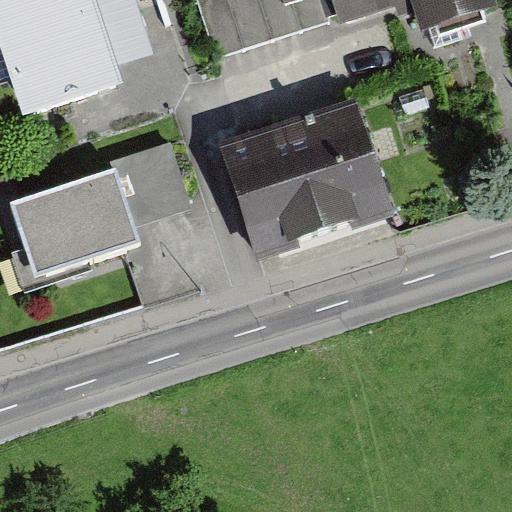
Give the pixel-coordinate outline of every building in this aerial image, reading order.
[(0,0),(0,43),(23,114),(127,81),(122,65),(156,54),(138,0),(0,0)] [(341,18),(335,0),(196,0),(218,64),(331,27),(330,22),(341,18)] [(419,11),(414,0),(335,0),(341,18),(343,24),(397,5),(401,17),(419,11)] [(426,32),(503,5),(500,0),(414,0),(419,11),(426,32)] [(360,101),(222,146),(259,259),(397,214),(360,101)] [(115,168),(12,202),(37,276),(144,240),(140,228),(195,210),(172,143),(113,163),(115,168)]
